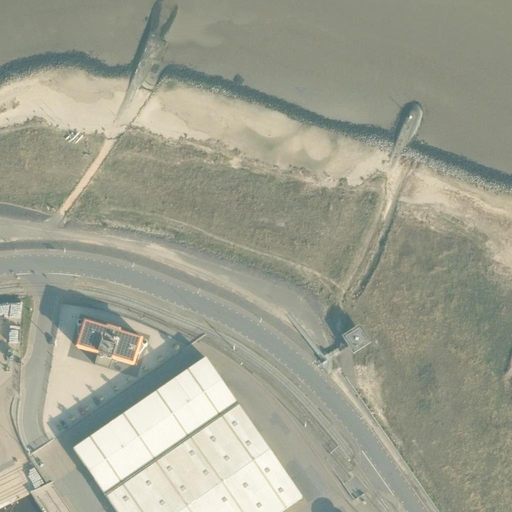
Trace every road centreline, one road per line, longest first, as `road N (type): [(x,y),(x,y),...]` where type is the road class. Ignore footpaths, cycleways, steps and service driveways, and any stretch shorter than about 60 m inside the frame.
road 1 (unclassified): [(416,511),(357,428),(254,332),(128,277),(50,264)]
road 2 (unknown): [(60,365),(124,377),(141,369),(155,347),(89,315),(72,323)]
road 3 (unclassified): [(50,264),(30,419),(39,449)]
